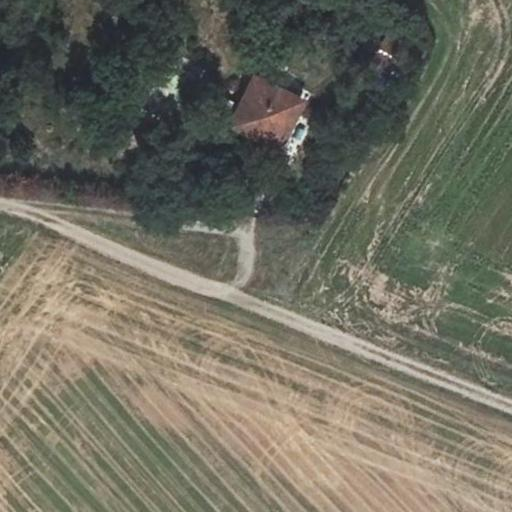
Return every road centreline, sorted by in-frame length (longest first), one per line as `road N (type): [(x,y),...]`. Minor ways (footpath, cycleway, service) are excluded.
road 1 (track): [(0,201),(511,407)]
road 2 (track): [(249,300),(246,247),(241,233),(224,225),(2,202)]
